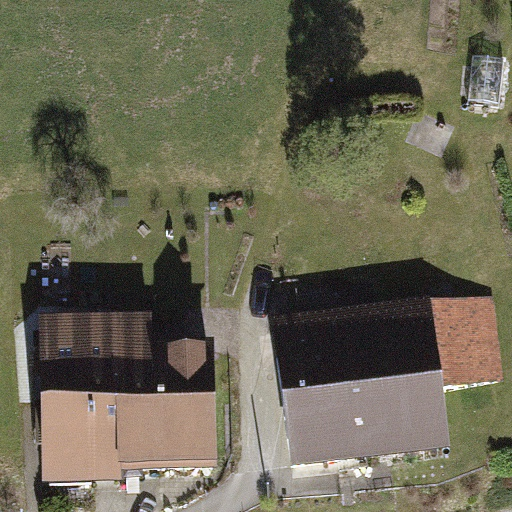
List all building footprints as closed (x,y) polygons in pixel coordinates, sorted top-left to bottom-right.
[(472,61),(470,106),(502,108),(505,62),(472,61)] [(431,308),(441,394),(505,387),(494,301),(431,308)] [(431,308),(353,318),(372,470),(383,469),(449,461),(441,394),(431,308)] [(355,472),(372,470),(353,318),(274,328),(293,480),(355,472)] [(158,325),(45,329),(51,495),(115,493),(128,492),(127,483),(226,479),(222,352),(159,354),(158,325)]
